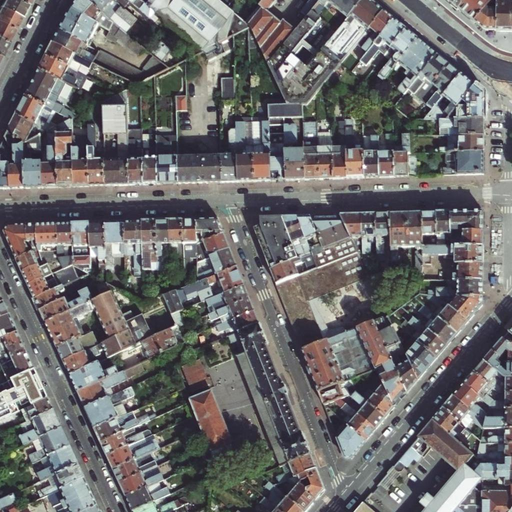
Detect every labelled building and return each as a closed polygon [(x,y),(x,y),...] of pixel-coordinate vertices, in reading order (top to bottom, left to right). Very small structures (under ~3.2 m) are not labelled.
[(0,0),(0,6),(22,18),(25,12),(28,6),(16,0),(0,0)] [(109,31),(113,23),(85,0),(80,0),(78,3),(72,10),(71,11),(94,23),(97,19),(105,23),(106,26),(105,29),(108,31),(109,31)] [(132,39),(142,26),(123,10),(111,0),(85,0),(113,23),(120,29),(132,39)] [(139,1),(137,0),(111,0),(123,10),(127,5),(144,19),(145,17),(153,24),(158,18),(139,1)] [(248,30),(251,28),(246,24),(227,9),(216,0),(139,0),(139,1),(158,18),(201,54),(234,37),(248,30)] [(216,0),(227,9),(234,0),(216,0)] [(268,66),(296,33),(284,23),(282,25),(267,13),(277,0),(265,0),(246,24),(251,28),(260,48),(268,66)] [(301,14),(307,19),(312,13),(318,6),(322,0),(312,0),(313,0),(311,2),(301,14)] [(333,7),(348,20),(350,18),(364,0),(322,0),(318,6),(312,13),(317,17),(325,8),(325,7),(330,11),(333,7)] [(324,50),(342,64),(357,46),(384,13),(376,6),(367,0),(364,0),(350,18),(348,20),(324,50)] [(446,0),(448,1),(459,11),(467,0),(446,0)] [(467,0),(459,11),(467,17),(474,24),(493,0),(467,0)] [(497,3),(494,0),(493,0),(474,24),(479,27),(483,30),(497,30),(497,3)] [(505,30),(511,30),(511,0),(494,0),(497,3),(497,30),(505,30)] [(19,23),(22,18),(0,6),(0,22),(16,31),(19,23)] [(94,23),(71,11),(66,21),(60,32),(88,47),(91,40),(99,26),(94,23)] [(326,83),(342,64),(324,50),(308,70),(291,56),(321,20),(317,17),(312,13),(307,19),(296,33),(268,66),(288,106),(303,106),(307,106),(321,90),(326,83)] [(384,13),(357,46),(361,50),(359,52),(365,57),(394,22),(390,18),(384,13)] [(0,39),(9,44),(13,36),(16,31),(0,22),(0,39)] [(380,53),(384,57),(406,31),(401,27),(394,22),(365,57),(360,63),(366,67),(372,60),(373,61),(380,53)] [(120,29),(113,23),(109,31),(108,31),(106,38),(116,43),(118,41),(119,39),(116,37),(120,29)] [(251,28),(248,30),(249,50),(260,48),(251,28)] [(132,39),(120,29),(116,37),(119,39),(118,41),(136,57),(142,48),(132,39)] [(377,85),(380,87),(399,64),(417,41),(412,36),(406,31),(384,57),(390,62),(379,76),(382,79),(377,85)] [(93,63),(99,53),(90,48),(88,47),(60,32),(57,38),(54,44),(92,63),(93,63)] [(0,56),(2,57),(6,49),(9,44),(0,39),(0,56)] [(400,96),(402,99),(404,96),(437,57),(429,50),(417,41),(399,64),(407,71),(404,75),(408,79),(398,91),(402,94),(400,96)] [(89,70),(92,63),(54,44),(51,50),(47,57),(77,72),(81,65),(89,70)] [(99,51),(99,53),(93,63),(127,81),(137,86),(141,84),(155,77),(168,70),(152,57),(142,73),(99,51)] [(73,79),(77,72),(47,57),(44,64),(40,71),(66,84),(79,90),(82,84),(73,79)] [(437,57),(404,96),(411,102),(415,97),(433,111),(436,107),(443,98),(461,77),(456,73),(443,62),(437,57)] [(53,111),(71,120),(72,120),(79,116),(76,115),(65,109),(65,108),(57,103),(66,84),(40,71),(32,86),(26,97),(53,111)] [(433,111),(424,122),(432,122),(447,121),(474,88),(469,84),(461,77),(443,98),(448,102),(441,111),(436,107),(433,111)] [(236,101),(235,79),(222,79),(223,95),(223,101),(236,101)] [(137,86),(127,81),(123,88),(128,91),(137,86)] [(326,83),(321,90),(331,92),(330,85),(326,83)] [(85,87),(82,92),(91,96),(93,91),(85,87)] [(484,121),(484,115),(484,107),(484,96),(474,88),(447,121),(484,121)] [(127,92),(103,104),(104,135),(117,135),(118,157),(105,157),(106,187),(120,186),(130,186),(128,134),(127,92)] [(47,123),(53,111),(26,97),(22,106),(17,116),(35,125),(44,129),(49,132),(50,131),(56,128),(47,123)] [(177,97),(177,112),(187,111),(187,97),(177,97)] [(297,181),(306,181),(305,152),(297,152),(297,127),(294,126),(285,126),(284,119),(304,119),(303,106),(288,106),(269,107),(270,123),(270,145),(285,144),(286,150),(286,153),(287,181),(297,181)] [(92,109),(88,111),(89,152),(90,187),(97,187),(106,187),(105,157),(105,150),(97,150),(95,113),(92,109)] [(35,125),(17,116),(14,121),(10,129),(19,147),(24,145),(41,136),(49,132),(44,129),(40,136),(32,132),(35,125)] [(256,182),(252,119),(237,119),(237,131),(239,183),(248,183),(256,182)] [(270,123),(263,123),(263,119),(252,119),(256,182),(264,182),(272,182),(270,145),(270,123)] [(71,120),(57,128),(59,188),(68,188),(75,188),(74,156),(71,156),(71,159),(68,159),(69,164),(65,164),(65,158),(66,158),(69,156),(68,146),(73,145),(73,136),(68,136),(66,134),(66,130),(73,130),(72,120),(71,120)] [(432,122),(432,124),(439,124),(440,137),(443,137),(484,137),(484,130),(484,121),(447,121),(432,122)] [(317,123),(304,123),(305,152),(306,181),(313,181),(320,181),(318,134),(317,123)] [(346,131),(345,123),(338,123),(339,146),(340,146),(340,149),(333,149),(334,180),(342,180),(348,180),(346,131)] [(56,128),(50,131),(49,163),(52,166),(43,166),(43,189),(50,189),(59,188),(57,128),(56,128)] [(410,128),(406,128),(406,137),(403,137),(393,137),(395,178),(402,178),(409,178),(408,156),(411,156),(410,128)] [(10,167),(10,175),(11,190),(19,190),(26,189),(24,145),(19,147),(10,129),(5,139),(10,148),(14,148),(14,162),(17,164),(17,167),(10,167)] [(150,130),(150,136),(143,136),(145,186),(153,185),(159,185),(157,136),(157,129),(150,130)] [(372,146),(364,146),(365,179),(373,179),(380,179),(379,147),(378,129),(372,130),(372,146)] [(239,183),(237,131),(232,131),(230,134),(230,150),(222,150),(222,157),(223,183),(231,183),(239,183)] [(365,179),(364,146),(354,146),(354,133),(351,131),(346,131),(348,180),(357,179),(365,179)] [(333,149),(332,133),(318,134),(320,181),(327,180),(334,180),(333,149)] [(143,134),(128,134),(130,186),(140,186),(145,186),(143,136),(143,134)] [(178,135),(157,136),(159,185),(169,185),(179,185),(179,159),(178,135)] [(42,154),(41,136),(24,145),(26,189),(34,189),(43,189),(43,166),(42,164),(33,164),(32,154),(42,154)] [(393,136),(386,136),(386,147),(379,147),(380,179),(387,178),(395,178),(393,137),(393,136)] [(484,153),(484,146),(484,137),(443,137),(444,149),(433,149),(430,152),(430,155),(446,155),(484,153)] [(8,153),(3,143),(0,148),(0,175),(10,175),(10,167),(10,153),(8,153)] [(282,147),(286,150),(285,144),(270,145),(272,182),(279,182),(279,184),(282,184),(285,184),(285,182),(287,181),(286,153),(275,153),(275,150),(278,148),(282,147)] [(81,145),(73,145),(74,156),(75,188),(83,188),(90,187),(89,152),(81,152),(81,145)] [(441,173),(441,177),(484,175),(484,168),(484,153),(446,155),(446,166),(448,166),(448,169),(444,169),(444,173),(441,173)] [(417,178),(417,155),(411,156),(408,156),(409,178),(417,178)] [(222,157),(179,159),(179,185),(184,185),(216,184),(223,183),(222,157)] [(0,190),(11,190),(10,175),(0,175),(0,190)] [(451,214),(451,232),(484,233),(484,225),(484,213),(451,214)] [(419,251),(416,252),(416,273),(422,273),(423,264),(423,247),(423,239),(422,214),(415,215),(398,215),(391,215),(392,251),(392,261),(399,261),(399,253),(396,252),(396,248),(419,248),(419,251)] [(430,247),(438,247),(437,214),(430,214),(422,214),(423,239),(431,240),(430,247)] [(451,232),(451,214),(443,214),(437,214),(438,247),(452,247),(451,232)] [(378,244),(378,259),(385,260),(385,251),(392,251),(391,215),(385,216),(377,216),(378,244)] [(361,259),(363,259),(363,255),(363,216),(352,217),(341,217),(358,252),(361,259)] [(363,255),(371,255),(370,244),(378,244),(377,216),(370,216),(363,216),(363,255)] [(318,268),(358,252),(341,217),(327,217),(311,218),(321,242),(310,247),(312,254),(318,268)] [(284,219),(299,259),(312,254),(310,247),(298,218),(292,218),(284,219)] [(308,218),(298,218),(310,247),(321,242),(311,218),(308,218)] [(284,219),(263,219),(262,226),(255,230),(261,246),(269,265),(271,271),(299,259),(284,219)] [(186,270),(192,270),(192,259),(198,259),(198,256),(198,245),(197,221),(190,222),(183,222),(185,266),(186,270)] [(209,221),(197,221),(198,245),(213,239),(211,235),(216,234),(217,238),(225,235),(220,221),(209,221)] [(158,255),(159,274),(172,273),(171,257),(170,222),(164,222),(157,223),(158,255)] [(180,266),(185,266),(183,222),(176,222),(170,222),(171,257),(180,257),(180,266)] [(139,276),(144,276),(144,271),(143,223),(134,223),(125,224),(126,254),(138,253),(138,256),(135,256),(136,270),(139,270),(139,276)] [(143,223),(144,271),(153,271),(152,255),(158,255),(157,223),(150,223),(143,223)] [(100,273),(108,273),(108,271),(107,224),(98,225),(91,225),(91,251),(92,258),(100,257),(100,273)] [(107,224),(108,271),(115,271),(115,259),(113,257),(114,255),(126,255),(126,254),(125,224),(115,224),(107,224)] [(67,226),(58,226),(59,258),(60,260),(65,270),(75,266),(73,225),(67,226)] [(75,266),(91,275),(92,276),(92,258),(91,251),(91,225),(83,225),(73,225),(75,266)] [(33,227),(28,227),(28,244),(33,247),(37,250),(38,252),(40,251),(38,244),(38,226),(33,227)] [(49,226),(38,226),(38,244),(40,251),(42,257),(44,261),(46,266),(60,260),(59,258),(58,226),(49,226)] [(28,244),(28,227),(18,227),(9,227),(6,234),(18,261),(38,252),(37,250),(33,247),(28,244)] [(483,248),(483,243),(484,233),(451,232),(452,247),(483,248)] [(213,239),(198,245),(198,256),(202,255),(204,261),(211,258),(231,250),(228,243),(225,235),(217,238),(213,239)] [(445,256),(445,259),(456,259),(455,265),(483,266),(483,258),(483,248),(452,247),(438,247),(430,247),(423,247),(423,264),(431,264),(432,256),(445,256)] [(212,270),(199,275),(200,283),(208,280),(238,268),(234,259),(231,250),(211,258),(215,268),(212,270)] [(37,259),(42,257),(40,251),(38,252),(18,261),(21,266),(24,273),(41,266),(37,259)] [(358,252),(318,268),(309,272),(300,275),(277,285),(285,306),(303,352),(325,343),(309,301),(313,300),(370,277),(367,272),(361,259),(358,252)] [(299,259),(271,271),(274,278),(277,285),(300,275),(296,266),(305,262),(309,272),(318,268),(312,254),(299,259)] [(41,266),(24,273),(27,280),(30,287),(65,270),(60,260),(46,266),(44,261),(41,262),(44,268),(42,269),(41,266)] [(483,282),(483,274),(483,266),(455,265),(451,265),(451,281),(483,282)] [(80,280),(75,266),(65,270),(30,287),(34,294),(37,301),(80,280)] [(238,268),(208,280),(210,286),(221,281),(223,288),(243,281),(241,275),(238,268)] [(383,280),(385,273),(367,272),(370,277),(383,280)] [(82,284),(80,280),(37,301),(39,305),(42,312),(64,301),(61,293),(63,294),(66,292),(66,291),(69,290),(70,291),(71,291),(80,287),(79,285),(82,284)] [(210,286),(208,280),(200,283),(184,289),(188,301),(200,297),(202,304),(207,302),(245,287),(244,283),(243,281),(223,288),(216,291),(213,291),(212,290),(210,286)] [(433,289),(433,297),(438,298),(483,298),(483,291),(483,282),(451,281),(447,281),(447,289),(433,289)] [(80,294),(84,300),(86,306),(71,313),(83,338),(87,337),(81,324),(87,321),(85,316),(97,311),(105,327),(93,332),(94,334),(100,347),(98,348),(101,352),(105,350),(109,359),(155,338),(141,307),(146,304),(105,282),(80,294)] [(208,308),(211,315),(250,300),(248,293),(245,287),(207,302),(209,308),(208,308)] [(173,294),(164,297),(172,315),(180,312),(185,310),(176,292),(173,294)] [(428,296),(428,299),(439,309),(434,315),(458,336),(463,330),(468,324),(449,307),(442,302),(438,298),(433,297),(428,296)] [(442,302),(444,300),(451,305),(449,307),(468,324),(477,314),(483,306),(483,304),(483,298),(438,298),(442,302)] [(71,313),(86,306),(84,300),(72,305),(73,306),(70,307),(67,300),(64,301),(42,312),(44,317),(48,324),(71,313)] [(211,315),(210,315),(212,322),(222,318),(224,325),(255,312),(253,306),(250,300),(211,315)] [(309,301),(325,343),(349,333),(345,325),(330,329),(313,300),(309,301)] [(8,309),(5,303),(0,305),(0,320),(11,315),(8,309)] [(429,321),(424,327),(448,347),(453,342),(458,336),(434,315),(424,306),(421,309),(419,308),(417,310),(429,321)] [(180,312),(172,315),(178,327),(178,328),(186,325),(180,312)] [(224,325),(217,328),(219,333),(226,331),(229,337),(260,325),(258,319),(255,312),(224,325)] [(83,338),(71,313),(48,324),(53,335),(59,350),(83,338)] [(15,325),(11,315),(0,320),(0,341),(19,333),(15,325)] [(424,327),(411,316),(401,328),(412,337),(438,359),(443,353),(448,347),(424,327)] [(317,388),(319,393),(351,381),(377,370),(382,382),(395,409),(406,397),(407,395),(387,350),(401,344),(389,317),(349,333),(325,343),(303,352),(306,362),(312,376),(317,388)] [(229,337),(228,338),(231,345),(241,341),(247,355),(267,346),(268,346),(264,335),(260,325),(229,337)] [(178,328),(178,327),(155,338),(109,359),(94,367),(71,377),(75,385),(79,394),(142,364),(186,344),(178,328)] [(22,339),(19,333),(0,341),(0,354),(24,344),(22,339)] [(83,338),(59,350),(62,356),(65,363),(98,348),(100,347),(94,334),(87,337),(83,338)] [(438,359),(412,337),(403,348),(418,382),(430,369),(438,359)] [(509,353),(509,365),(511,364),(511,345),(504,339),(497,346),(493,352),(500,358),(502,360),(504,358),(502,357),(507,351),(509,353)] [(26,349),(24,344),(0,354),(0,362),(2,366),(28,353),(26,349)] [(403,348),(401,344),(387,350),(407,395),(415,386),(418,382),(403,348)] [(247,355),(240,357),(284,467),(311,456),(302,435),(287,397),(287,396),(285,391),(284,388),(283,385),(267,346),(247,355)] [(101,352),(98,348),(65,363),(68,370),(71,377),(94,367),(89,358),(95,358),(102,355),(101,352)] [(502,377),(504,379),(511,378),(511,364),(509,365),(507,365),(507,364),(507,374),(500,368),(501,367),(496,362),(500,358),(493,352),(488,357),(484,362),(502,377)] [(30,359),(28,353),(2,366),(6,376),(33,364),(30,359)] [(210,386),(204,371),(200,361),(182,368),(192,393),(210,386)] [(502,377),(484,362),(480,367),(475,373),(493,388),(502,377)] [(34,367),(33,364),(6,376),(9,382),(36,370),(34,367)] [(87,410),(115,397),(112,389),(129,381),(128,380),(133,377),(135,372),(139,372),(145,370),(142,364),(79,394),(83,402),(87,410)] [(43,386),(36,370),(9,382),(0,386),(0,422),(22,413),(49,400),(43,386)] [(488,395),(493,388),(475,373),(471,378),(465,384),(481,398),(483,400),(488,395)] [(511,394),(511,378),(504,379),(502,377),(493,388),(496,391),(497,392),(497,394),(511,394)] [(353,386),(351,381),(319,393),(321,399),(324,406),(334,402),(340,400),(349,396),(346,388),(353,386)] [(395,409),(382,382),(373,393),(369,390),(362,398),(386,419),(392,413),(395,409)] [(454,397),(486,424),(488,416),(478,407),(476,407),(475,406),(481,398),(465,384),(461,389),(454,397)] [(488,404),(494,410),(511,409),(511,394),(497,394),(497,392),(496,391),(496,401),(495,401),(488,395),(483,400),(488,404)] [(127,399),(124,392),(115,397),(87,410),(90,419),(96,430),(120,419),(114,407),(127,401),(127,399)] [(211,393),(190,401),(215,467),(237,459),(211,393)] [(353,410),(377,431),(383,423),(386,419),(362,398),(356,393),(354,394),(349,396),(358,404),(353,410)] [(450,403),(444,409),(467,428),(473,422),(484,431),(485,429),(486,424),(454,397),(450,403)] [(52,405),(49,400),(22,413),(27,424),(54,411),(52,405)] [(373,435),(377,431),(353,410),(340,400),(334,402),(342,409),(341,410),(348,416),(343,422),(348,427),(367,442),(373,435)] [(485,429),(499,430),(511,429),(511,409),(494,410),(488,404),(487,406),(487,408),(489,409),(488,416),(486,424),(485,429)] [(434,421),(469,452),(472,448),(471,447),(471,446),(469,444),(471,442),(468,440),(473,434),(467,428),(444,409),(440,413),(434,421)] [(59,421),(54,411),(27,424),(22,426),(27,436),(22,438),(26,446),(34,443),(63,429),(59,421)] [(131,423),(128,415),(120,419),(96,430),(99,436),(102,444),(134,429),(151,421),(149,417),(146,416),(131,423)] [(419,438),(400,461),(407,467),(419,454),(424,458),(432,449),(453,466),(429,494),(436,500),(465,466),(473,455),(469,452),(434,421),(419,438)] [(367,442),(348,427),(336,440),(343,457),(344,458),(345,459),(346,460),(347,460),(348,460),(350,460),(351,460),(352,459),(360,449),(367,442)] [(66,437),(63,429),(34,443),(39,454),(31,457),(32,458),(25,461),(24,463),(27,468),(43,461),(71,448),(66,437)] [(108,458),(154,437),(152,432),(149,431),(138,436),(134,429),(102,444),(105,451),(108,458)] [(486,445),(498,445),(511,445),(511,429),(499,430),(498,438),(494,438),(493,439),(490,438),(483,438),(481,445),(486,445)] [(161,450),(155,436),(154,437),(108,458),(111,464),(115,472),(148,456),(161,450)] [(511,460),(511,445),(498,445),(498,453),(493,453),(488,456),(486,456),(486,445),(481,445),(478,460),(491,460),(511,460)] [(76,457),(71,448),(43,461),(47,471),(39,474),(40,476),(34,479),(33,482),(35,487),(49,480),(80,466),(76,457)] [(118,478),(121,486),(153,471),(159,468),(156,461),(151,463),(148,456),(115,472),(118,478)] [(277,479),(279,485),(287,482),(299,477),(316,470),(314,464),(311,456),(284,467),(283,468),(286,475),(277,479)] [(483,480),(483,474),(511,473),(511,460),(491,460),(491,466),(482,466),(474,474),(482,481),(483,481),(483,480)] [(83,473),(80,466),(49,480),(52,487),(37,494),(35,497),(38,502),(43,499),(86,480),(83,473)] [(511,511),(511,487),(499,487),(483,487),(483,492),(479,492),(476,488),(482,481),(474,474),(465,466),(436,500),(429,494),(421,504),(427,509),(424,511),(385,511),(369,498),(365,502),(356,511),(455,511),(459,508),(463,511),(511,511)] [(394,468),(384,480),(387,482),(397,471),(394,468)] [(308,496),(315,502),(321,495),(324,491),(316,470),(299,477),(304,492),(308,496)] [(156,478),(153,471),(121,486),(124,492),(127,499),(160,483),(164,481),(162,475),(156,478)] [(499,481),(499,487),(511,487),(511,473),(483,474),(483,480),(499,481)] [(261,476),(245,483),(259,494),(265,487),(270,492),(270,493),(277,499),(272,506),(279,511),(302,511),(288,499),(261,476)] [(299,477),(287,482),(296,490),(288,499),(302,511),(306,511),(311,507),(315,502),(308,496),(304,492),(299,477)] [(92,494),(86,480),(43,499),(45,503),(48,504),(59,499),(62,505),(64,504),(67,509),(60,511),(59,511),(87,511),(99,507),(92,494)] [(134,511),(162,500),(171,495),(168,489),(163,491),(160,483),(127,499),(130,505),(133,511),(134,511)] [(204,511),(208,510),(211,494),(197,500),(202,511),(204,511)] [(0,511),(30,511),(29,509),(21,511),(15,495),(0,502),(0,511)] [(172,511),(189,504),(187,499),(185,498),(165,507),(162,500),(134,511),(172,511)] [(279,511),(272,506),(264,499),(259,505),(267,511),(266,511),(279,511)]
